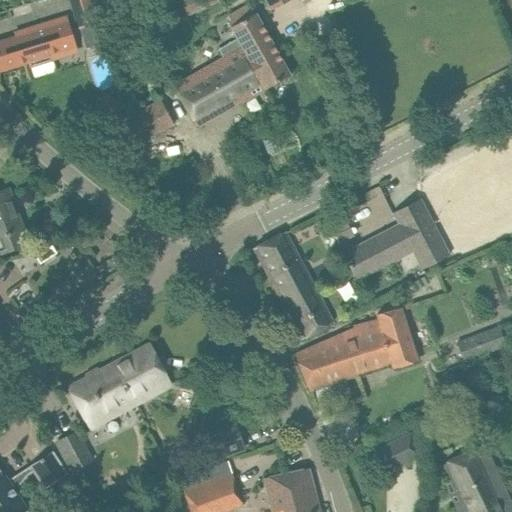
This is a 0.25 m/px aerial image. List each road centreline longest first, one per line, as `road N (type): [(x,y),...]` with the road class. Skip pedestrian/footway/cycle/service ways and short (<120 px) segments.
road 1 (unclassified): [(340,511),(333,479),(275,366),(204,253)]
road 2 (unclassified): [(175,263),(0,109)]
road 3 (residential): [(0,378),(175,263)]
road 4 (unclassified): [(204,253),(377,162)]
road 5 (residential): [(377,162),(319,11)]
road 6 (unclassified): [(377,162),(511,90)]
